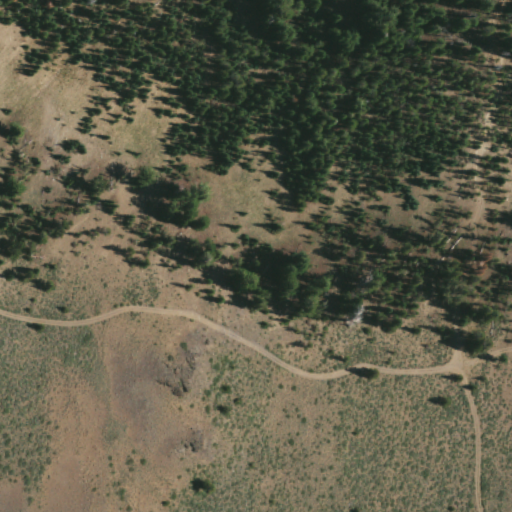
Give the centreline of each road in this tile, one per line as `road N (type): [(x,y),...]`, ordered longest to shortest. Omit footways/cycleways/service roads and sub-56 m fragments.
road 1 (track): [(0,311),(52,329),(133,316),(187,319),(309,382),(371,372),(442,380),(511,358)]
road 2 (track): [(457,0),(494,49),(473,175),(484,239),(457,345),(469,372)]
road 3 (track): [(469,372),(487,425),(487,511)]
